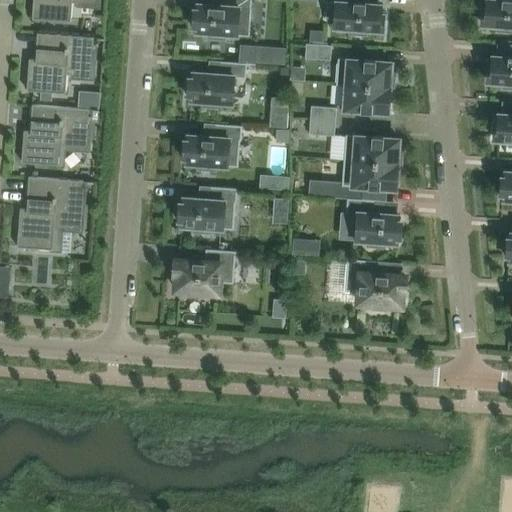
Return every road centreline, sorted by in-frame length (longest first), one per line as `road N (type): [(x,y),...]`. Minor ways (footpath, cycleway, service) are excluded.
road 1 (residential): [(432,0),(470,377)]
road 2 (unclassified): [(470,377),(114,351)]
road 3 (residential): [(114,351),(144,0)]
